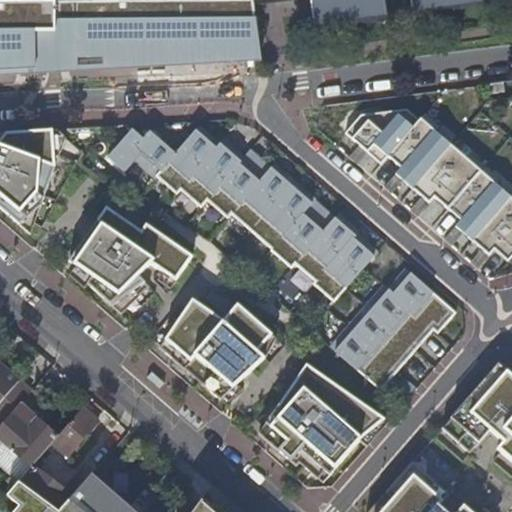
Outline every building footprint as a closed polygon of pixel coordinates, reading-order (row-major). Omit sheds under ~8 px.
[(0,0),(0,79),(35,76),(33,28),(52,28),(51,1),(85,1),(85,0),(0,0)] [(275,0),(276,2),(291,0),(309,0),(314,26),(313,26),(313,27),(388,16),(385,0),(275,0)] [(486,0),(411,0),(413,12),(412,12),(412,13),(487,3),(486,0)] [(509,260),(511,256),(511,198),(495,184),(499,179),(471,155),(467,159),(437,132),(441,127),(426,114),(420,121),(408,110),(362,116),(355,139),(387,167),(394,159),(405,168),(398,176),(428,203),(435,196),(465,221),(459,227),(493,257),(498,251),(509,260)] [(206,132),(199,126),(196,130),(202,136),(206,132)] [(0,208),(30,235),(65,139),(56,130),(5,134),(0,140),(0,208)] [(313,285),(334,303),(378,252),(363,239),(359,244),(354,239),(357,235),(360,232),(345,219),(341,223),(335,218),(321,205),(317,210),(312,205),(316,201),(317,200),(302,187),(298,191),(292,186),(296,182),(281,169),(278,173),(271,168),(257,156),(253,160),(247,154),(244,157),(230,145),(227,149),(220,144),(206,132),(202,136),(196,130),(175,154),(150,132),(143,139),(132,130),(107,159),(124,173),(133,162),(154,180),(156,178),(176,196),(180,192),(200,209),(207,202),(227,220),(231,215),(271,250),(270,251),(291,270),(295,265),(315,282),(313,285)] [(220,144),(227,149),(230,145),(224,140),(220,144)] [(257,156),(250,150),(247,154),(253,160),(257,156)] [(271,168),(278,173),(281,169),(275,164),(271,168)] [(292,186),(298,191),(302,187),(296,182),(292,186)] [(87,285),(121,315),(148,286),(137,276),(149,264),(161,272),(175,281),(192,257),(110,201),(85,238),(92,242),(75,267),(72,271),(87,285)] [(321,205),(316,201),(312,205),(317,210),(321,205)] [(339,214),(335,218),(341,223),(345,219),(339,214)] [(363,239),(357,235),(354,239),(359,244),(363,239)] [(68,262),(75,267),(92,242),(85,238),(68,262)] [(384,286),(330,348),(376,387),(380,383),(387,388),(400,372),(395,369),(400,363),(404,367),(417,351),(413,347),(417,342),(422,345),(434,331),(439,324),(443,328),(456,313),(405,269),(388,290),(384,286)] [(69,276),(84,289),(87,285),(72,271),(69,276)] [(156,279),(170,288),(175,281),(161,272),(156,279)] [(159,348),(220,401),(224,398),(236,386),(265,359),(276,339),(237,305),(223,322),(192,300),(159,348)] [(438,334),(443,328),(439,324),(434,331),(438,334)] [(413,347),(417,351),(422,345),(417,342),(413,347)] [(0,427),(20,405),(32,391),(0,363),(0,427)] [(395,369),(400,372),(404,367),(400,363),(395,369)] [(497,449),(511,462),(511,375),(498,364),(441,429),(470,453),(489,430),(503,442),(497,449)] [(306,366),(258,434),(296,467),(299,463),(323,484),(359,441),(366,447),(388,423),(306,366)] [(380,383),(376,387),(383,393),(387,388),(380,383)] [(224,398),(228,402),(241,392),(236,386),(224,398)] [(57,438),(20,405),(0,427),(0,437),(33,466),(57,438)] [(98,421),(83,408),(45,455),(53,462),(63,450),(69,455),(98,421)] [(33,466),(0,437),(0,464),(20,481),(33,466)] [(470,511),(463,506),(458,511),(444,511),(438,507),(453,490),(420,453),(368,511),(470,511)] [(73,496),(33,466),(20,481),(19,483),(59,511),(73,496)] [(102,495),(107,489),(91,475),(86,481),(102,495)] [(134,511),(107,489),(102,495),(86,481),(73,496),(59,511),(19,483),(8,496),(20,506),(14,511),(134,511)] [(222,511),(212,503),(208,507),(202,502),(194,511),(222,511)]
